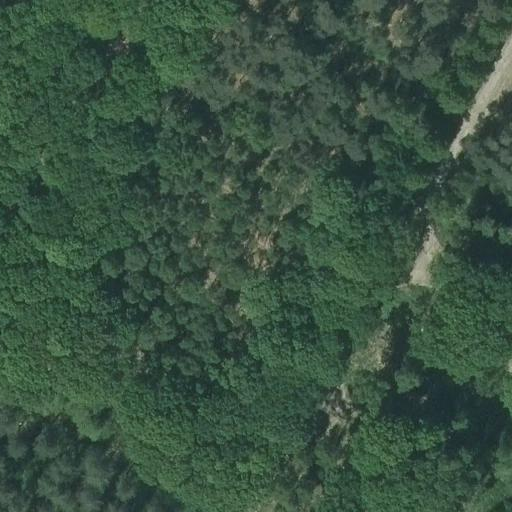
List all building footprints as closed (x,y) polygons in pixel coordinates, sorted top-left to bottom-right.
[(200,0),(63,0),(50,26),(158,82),(200,0)] [(130,146),(22,90),(0,131),(0,189),(85,233),(130,146)] [(511,249),(475,230),(429,317),(511,360),(511,249)] [(50,298),(0,272),(0,383),(5,386),(50,298)] [(455,511),(492,442),(383,386),(338,474),(412,511),(455,511)]
